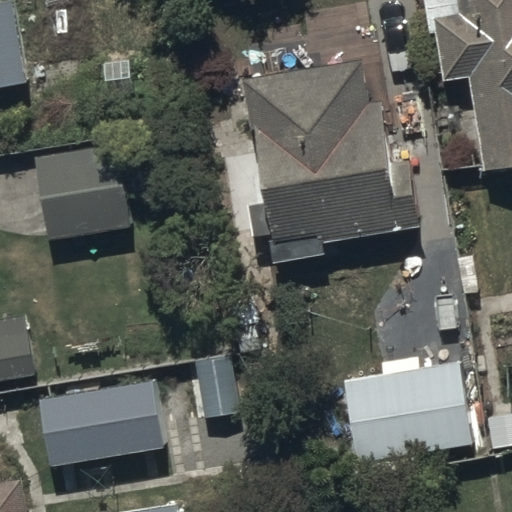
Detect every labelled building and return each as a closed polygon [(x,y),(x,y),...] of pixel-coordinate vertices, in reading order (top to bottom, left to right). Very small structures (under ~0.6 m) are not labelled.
[(511,0),(425,0),(431,45),(440,44),(446,91),(471,88),(483,183),(511,179),(511,0)] [(0,96),(27,92),(14,11),(0,12),(0,96)] [(373,78),(250,89),(255,150),(260,150),(272,286),(299,283),(298,265),(328,263),(327,250),(423,242),(416,166),(397,168),(392,112),(376,113),(373,78)] [(124,150),(38,162),(49,247),(136,235),(124,150)] [(30,323),(0,327),(0,388),(39,383),(30,323)] [(465,371),(348,387),(360,474),(477,457),(465,371)] [(165,441),(153,380),(43,401),(54,461),(165,441)] [(0,460),(0,511),(25,511),(21,489),(7,492),(0,460)] [(186,511),(186,503),(115,511),(186,511)]
